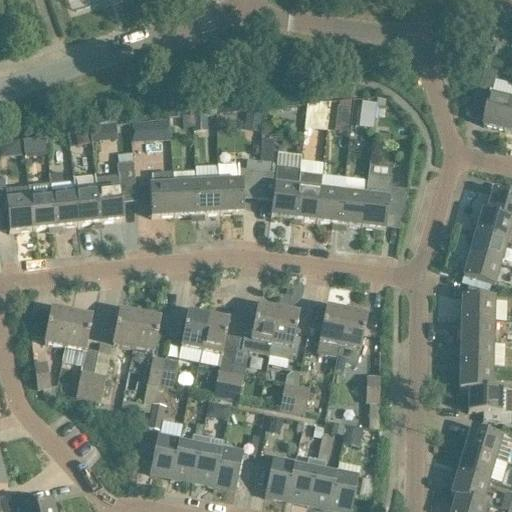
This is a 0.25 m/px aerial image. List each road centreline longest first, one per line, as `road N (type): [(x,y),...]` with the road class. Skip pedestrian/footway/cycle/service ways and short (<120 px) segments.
road 1 (residential): [(410,280),(228,260),(0,285)]
road 2 (unclassified): [(0,91),(239,13)]
road 3 (residential): [(411,511),(420,305),(410,280)]
road 4 (residential): [(114,506),(21,412),(0,357)]
road 5 (unclassified): [(239,13),(359,35),(417,35)]
road 6 (residential): [(410,280),(451,152)]
road 7 (residential): [(451,152),(417,35)]
